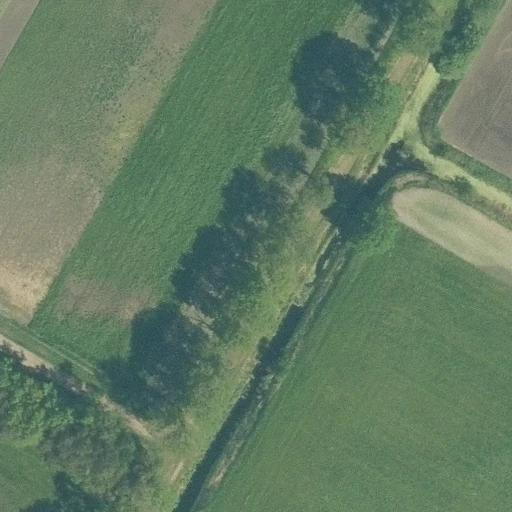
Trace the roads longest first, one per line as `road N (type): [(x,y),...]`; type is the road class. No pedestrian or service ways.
road 1 (track): [(437,0),(180,443)]
road 2 (track): [(180,443),(0,338)]
